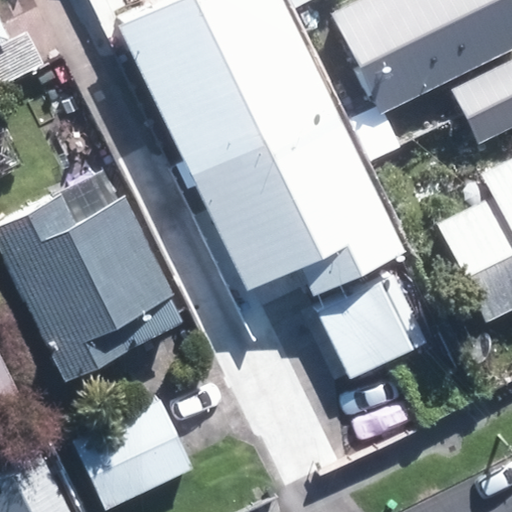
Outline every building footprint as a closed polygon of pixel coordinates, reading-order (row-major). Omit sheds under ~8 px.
[(277,0),(135,0),(107,14),(236,280),(288,254),(303,285),(396,239),(277,0)] [(511,34),(511,0),(323,0),(320,1),(371,104),(511,34)] [(20,22),(0,32),(0,74),(37,55),(20,22)] [(511,114),(511,47),(444,80),(470,136),(511,114)] [(481,186),(428,212),(475,312),(511,294),(511,142),(470,162),(481,186)] [(94,167),(0,214),(0,257),(59,377),(181,315),(119,191),(109,197),(94,167)] [(374,272),(309,302),(341,367),(403,339),(374,272)] [(0,395),(10,391),(0,369),(0,395)] [(185,458),(153,391),(65,430),(97,499),(185,458)] [(69,511),(31,433),(0,446),(0,447),(5,459),(0,461),(0,511),(69,511)]
